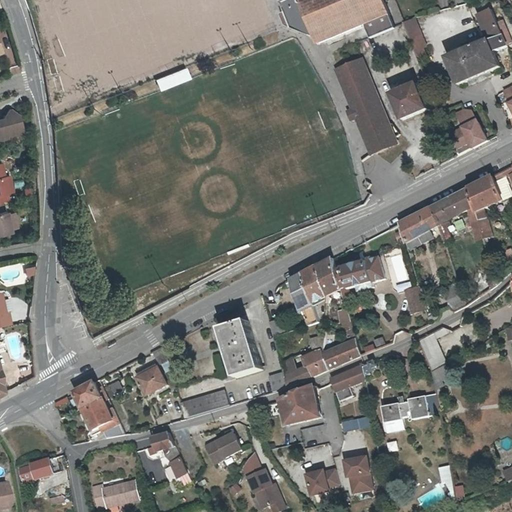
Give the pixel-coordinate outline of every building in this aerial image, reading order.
[(290,0),(294,10),(297,17),(292,19),(294,23),(311,34),(298,0),(290,0)] [(298,0),(311,34),(316,38),(319,44),(321,43),(304,0),(298,0)] [(304,0),(321,43),(354,30),(342,0),(304,0)] [(366,25),(391,15),(384,0),(342,0),(354,30),(366,25)] [(503,35),(506,33),(507,32),(503,21),(498,23),(493,9),(479,14),(490,40),(473,47),(471,42),(465,45),(467,50),(449,57),(461,84),(462,84),(496,70),(501,67),(495,51),(507,46),(504,39),(503,35)] [(367,28),(391,18),(391,15),(366,25),(367,28)] [(396,30),(391,18),(367,28),(371,40),(396,30)] [(423,47),(426,46),(415,19),(405,23),(420,61),(427,58),(423,47)] [(341,68),(355,107),(359,117),(363,129),(387,119),(364,59),(341,68)] [(192,76),(187,65),(156,77),(160,89),(192,76)] [(417,84),(392,95),(402,120),(428,109),(417,84)] [(353,120),(359,117),(355,107),(349,110),(353,120)] [(467,108),(464,124),(465,126),(450,133),(457,150),(472,142),(475,148),(489,141),(480,120),(479,121),(474,111),(467,108)] [(458,112),(464,124),(467,108),(458,112)] [(0,138),(22,132),(18,116),(10,110),(2,119),(0,119),(0,138)] [(387,127),(390,126),(387,119),(363,129),(369,144),(391,136),(387,127)] [(397,145),(390,126),(387,127),(391,136),(369,144),(373,155),(397,145)] [(511,166),(495,176),(497,181),(511,173),(511,166)] [(480,219),(488,214),(508,204),(497,181),(495,176),(471,188),(476,206),(480,219)] [(471,188),(433,207),(439,225),(445,242),(452,240),(445,222),(470,209),(479,242),(485,238),(482,226),(480,219),(476,206),(471,188)] [(0,233),(9,232),(5,210),(2,210),(0,202),(0,201),(0,233)] [(439,225),(433,207),(402,223),(405,235),(407,241),(439,225)] [(480,219),(482,226),(491,223),(488,214),(480,219)] [(491,223),(482,226),(485,238),(486,240),(495,237),(491,223)] [(380,256),(368,259),(374,281),(387,278),(380,256)] [(328,297),(343,289),(338,269),(335,258),(319,266),(328,297)] [(351,288),(358,286),(364,284),(365,289),(376,286),(374,281),(368,259),(343,267),(343,268),(338,269),(343,289),(347,301),(354,299),(351,288)] [(314,303),(328,297),(319,266),(305,274),(314,303)] [(320,322),(314,303),(305,274),(293,280),(307,326),(320,322)] [(467,306),(456,285),(444,291),(454,312),(467,306)] [(421,287),(408,291),(414,313),(428,309),(421,287)] [(0,325),(11,323),(7,309),(11,308),(8,296),(0,298),(0,325)] [(249,321),(246,310),(229,315),(233,326),(249,321)] [(287,334),(283,320),(273,323),(278,337),(287,334)] [(353,342),(357,340),(352,321),(347,323),(353,342)] [(256,322),(230,330),(245,379),(271,372),(256,322)] [(227,329),(223,331),(238,378),(243,376),(227,329)] [(420,339),(432,373),(446,365),(434,332),(420,339)] [(326,337),(313,340),(316,349),(321,347),(321,349),(325,348),(326,337)] [(385,337),(376,340),(378,348),(387,345),(385,337)] [(362,356),(357,340),(353,342),(336,349),(342,364),(362,356)] [(155,353),(162,367),(172,362),(167,347),(155,353)] [(342,364),(336,349),(325,354),(331,369),(342,364)] [(282,363),(285,374),(289,388),(331,369),(325,354),(325,350),(306,357),(309,367),(299,370),(295,358),(282,363)] [(303,356),(297,359),(301,369),(308,366),(303,356)] [(375,361),(363,366),(364,374),(378,368),(375,361)] [(447,370),(446,365),(432,373),(433,378),(447,370)] [(364,374),(363,366),(332,379),(341,401),(355,395),(351,387),(366,381),(364,374)] [(169,384),(162,367),(139,378),(148,395),(169,384)] [(275,392),(289,388),(285,374),(271,378),(275,392)] [(174,376),(169,378),(173,390),(178,389),(174,376)] [(76,392),(94,430),(115,420),(96,382),(76,392)] [(286,398),(292,421),(318,415),(313,387),(286,398)] [(232,405),(228,391),(184,404),(189,418),(232,405)] [(437,395),(426,397),(430,416),(441,414),(437,395)] [(409,402),(384,407),(386,422),(403,419),(403,418),(412,416),(412,419),(430,416),(426,397),(426,396),(409,400),(409,402)] [(292,421),(286,398),(279,401),(284,423),(292,421)] [(372,417),(344,423),(346,433),(374,428),(372,417)] [(159,451),(178,446),(172,432),(154,438),(159,451)] [(207,446),(215,464),(243,450),(234,434),(219,442),(218,441),(207,446)] [(392,453),(401,451),(399,441),(390,444),(392,453)] [(329,444),(305,448),(307,460),(318,458),(320,465),(332,463),(329,444)] [(150,460),(160,456),(157,447),(146,450),(150,460)] [(21,468),(25,481),(39,477),(40,482),(59,476),(54,458),(21,468)] [(183,458),(173,463),(179,476),(189,472),(183,458)] [(373,458),(349,461),(354,494),(378,491),(373,458)] [(457,490),(451,465),(441,467),(443,482),(447,482),(452,491),(457,490)] [(337,468),(310,473),(315,497),(342,492),(337,468)] [(273,491),(272,487),(266,471),(247,478),(254,494),(255,494),(261,510),(270,507),(281,502),(276,490),(273,491)] [(0,481),(0,505),(10,504),(6,481),(0,481)] [(103,484),(93,486),(98,509),(140,499),(136,481),(104,488),(103,484)] [(236,496),(244,491),(240,484),(232,489),(236,496)] [(459,499),(468,498),(467,486),(458,487),(459,499)]
